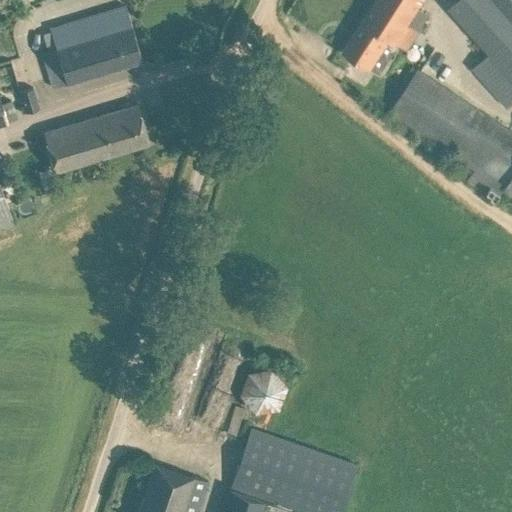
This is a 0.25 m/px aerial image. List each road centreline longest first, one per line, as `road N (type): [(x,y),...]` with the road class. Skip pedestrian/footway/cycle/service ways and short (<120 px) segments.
road 1 (unclassified): [(88,511),(225,94),(266,0)]
road 2 (unknown): [(254,22),(439,181),(511,232)]
road 3 (unknown): [(511,114),(483,98),(447,55),(441,0)]
